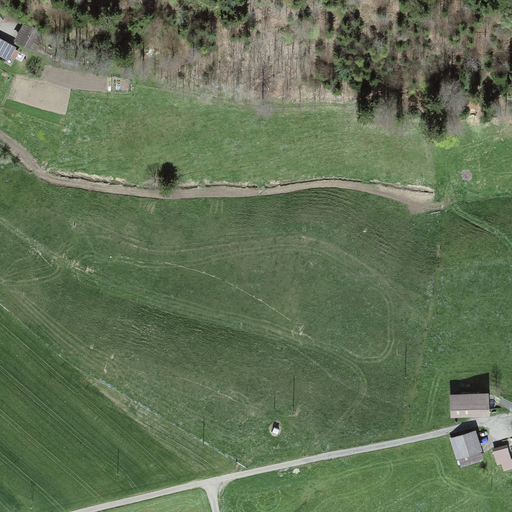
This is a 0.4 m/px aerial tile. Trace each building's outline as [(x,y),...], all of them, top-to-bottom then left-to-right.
[(17,38),(33,47),(41,32),(24,23),(17,38)] [(0,40),(0,53),(7,57),(12,47),(0,40)] [(453,414),(486,413),(485,394),(452,396),(453,414)] [(451,439),(460,464),(480,458),(471,432),(451,439)] [(506,447),(493,451),(496,461),(508,458),(506,447)]
